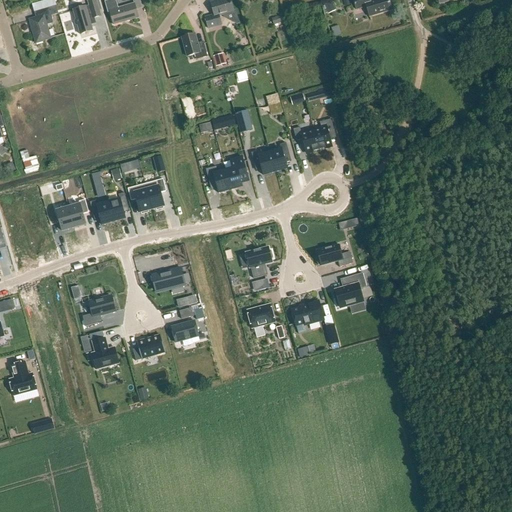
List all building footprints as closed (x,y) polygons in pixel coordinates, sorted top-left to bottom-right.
[(54,0),(48,0),(32,5),(34,12),(49,8),(51,8),(56,6),(54,0)] [(101,17),(96,0),(93,0),(88,2),(89,6),(73,11),(76,20),(74,22),(75,25),(78,26),(80,35),(93,32),(91,25),(93,24),(94,22),(93,19),(101,17)] [(108,13),(110,13),(114,26),(138,18),(136,11),(142,9),(139,0),(132,0),(134,4),(119,9),(115,0),(110,0),(105,2),(108,13)] [(236,10),(233,11),(230,0),(222,0),(210,3),(214,16),(205,19),(208,30),(222,26),(219,17),(223,15),(224,18),(236,25),(240,24),(236,10)] [(375,0),(370,2),(369,0),(352,0),(356,11),(367,7),(369,17),(391,11),(388,0),(375,0)] [(324,5),(329,14),(335,10),(331,2),(324,5)] [(46,25),(53,23),(49,8),(34,12),(36,19),(30,21),(35,37),(34,37),(36,44),(43,42),(42,41),(50,39),(46,25)] [(281,47),(290,46),(286,28),(277,29),(281,47)] [(198,47),(195,35),(182,38),(187,58),(195,55),(196,61),(208,57),(204,45),(198,47)] [(224,54),(213,57),(216,67),(227,64),(224,54)] [(326,99),(331,97),(329,87),(323,89),(326,99)] [(305,102),(303,95),(296,96),(298,104),(305,102)] [(268,105),(280,102),(278,97),(266,100),(268,105)] [(240,134),(253,131),(248,111),(235,115),(240,134)] [(222,118),(225,127),(235,124),(233,115),(222,118)] [(313,130),(319,151),(332,147),(328,133),(334,131),(331,119),(319,123),(321,127),(313,130)] [(313,130),(301,133),(300,128),(293,130),(296,142),(303,140),(307,154),(319,151),(313,130)] [(281,150),(270,153),(275,174),(288,170),(286,163),(291,162),(286,144),(279,145),(281,150)] [(27,173),(40,169),(36,155),(30,157),(27,149),(20,151),(27,173)] [(275,174),(270,153),(259,156),(257,152),(251,153),(255,167),(260,165),(263,177),(275,174)] [(225,170),(231,192),(243,189),(240,178),(248,176),(243,157),(229,161),(231,169),(225,170)] [(120,166),(122,174),(141,169),(138,161),(120,166)] [(12,163),(4,166),(7,173),(15,169),(12,163)] [(219,195),(231,192),(225,170),(217,172),(216,168),(206,170),(210,186),(216,184),(219,195)] [(119,170),(113,171),(115,181),(122,179),(119,170)] [(103,185),(100,173),(92,175),(95,187),(103,185)] [(163,180),(145,185),(152,210),(156,209),(156,211),(163,209),(163,207),(164,206),(160,193),(166,192),(163,180)] [(145,185),(128,189),(131,201),(137,200),(140,213),(141,213),(142,215),(149,213),(148,211),(152,210),(145,185)] [(120,200),(108,203),(113,222),(125,219),(124,213),(123,213),(128,211),(124,194),(118,195),(120,200)] [(74,229),(86,225),(83,215),(89,214),(85,200),(79,202),(80,205),(68,208),(74,229)] [(96,201),(90,203),(94,218),(99,216),(102,225),(113,222),(108,203),(97,206),(96,201)] [(57,211),(63,232),(74,229),(68,208),(57,211)] [(356,219),(339,224),(341,231),(358,226),(356,219)] [(318,259),(316,260),(318,267),(320,266),(320,267),(337,262),(339,268),(352,264),(353,264),(349,253),(341,255),(338,246),(316,252),(318,259)] [(251,268),(254,279),(268,275),(265,264),(272,263),(271,259),(273,259),(271,251),(269,251),(268,248),(246,254),(250,268),(251,268)] [(181,270),(152,277),(156,294),(185,287),(181,270)] [(362,274),(340,280),(343,290),(335,292),(337,298),(335,298),(338,307),(340,306),(340,308),(363,302),(359,290),(366,288),(362,274)] [(267,280),(255,283),(257,291),(269,288),(267,280)] [(78,286),(71,288),(74,300),(81,298),(78,286)] [(95,314),(84,317),(87,327),(104,323),(102,316),(117,312),(113,296),(92,302),(95,314)] [(195,297),(178,301),(180,308),(196,303),(195,297)] [(291,311),(296,327),(304,325),(304,327),(311,325),(311,324),(316,322),(317,323),(324,321),(319,302),(304,306),(305,308),(291,311)] [(200,306),(193,307),(196,318),(203,316),(200,306)] [(270,306),(247,312),(251,328),(275,322),(270,306)] [(191,309),(180,312),(182,320),(193,317),(191,309)] [(351,316),(336,320),(338,328),(353,324),(351,316)] [(195,322),(172,328),(176,343),(199,337),(200,341),(205,340),(203,335),(198,336),(195,322)] [(326,328),(330,345),(338,343),(334,326),(326,328)] [(282,327),(276,328),(278,340),(284,339),(282,327)] [(138,348),(133,350),(136,362),(165,353),(160,335),(137,342),(138,348)] [(83,347),(90,345),(88,337),(81,339),(83,347)] [(107,348),(105,339),(93,342),(96,354),(92,355),(96,370),(119,364),(115,349),(107,351),(106,348),(107,348)] [(305,348),(298,350),(298,352),(300,358),(308,356),(310,355),(307,347),(307,348),(305,348)] [(14,379),(10,380),(14,396),(37,390),(33,374),(29,375),(25,362),(11,366),(14,379)] [(141,401),(149,399),(146,389),(138,391),(141,401)] [(52,421),(33,426),(35,434),(54,429),(52,421)]
